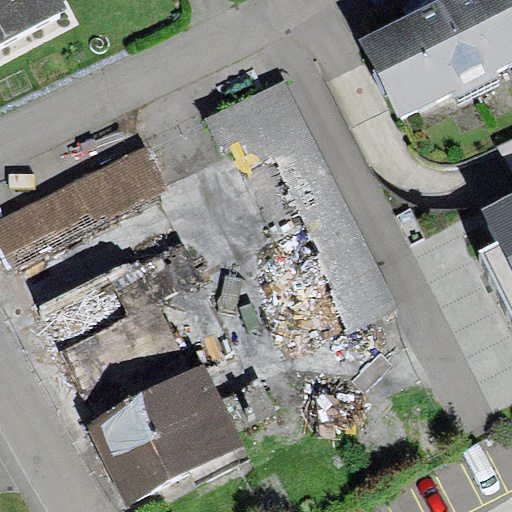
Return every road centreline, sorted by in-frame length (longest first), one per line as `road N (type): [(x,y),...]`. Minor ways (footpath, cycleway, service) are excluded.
road 1 (residential): [(290,0),(0,150)]
road 2 (residential): [(0,359),(79,511)]
